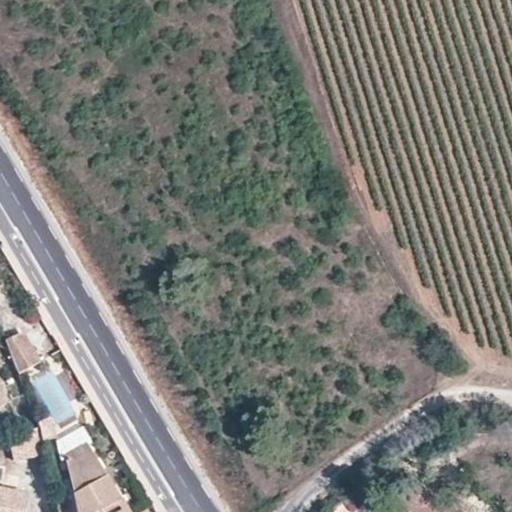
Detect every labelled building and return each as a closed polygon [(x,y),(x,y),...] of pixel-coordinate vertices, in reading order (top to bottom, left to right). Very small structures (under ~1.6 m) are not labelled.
[(22,339),(6,348),(19,381),(39,368),(22,339)] [(13,459),(42,453),(37,430),(8,437),(13,459)] [(124,511),(85,445),(64,458),(76,511),(124,511)] [(24,495),(0,490),(0,494),(23,499),(24,495)] [(0,511),(21,511),(23,499),(0,494),(0,511)]
